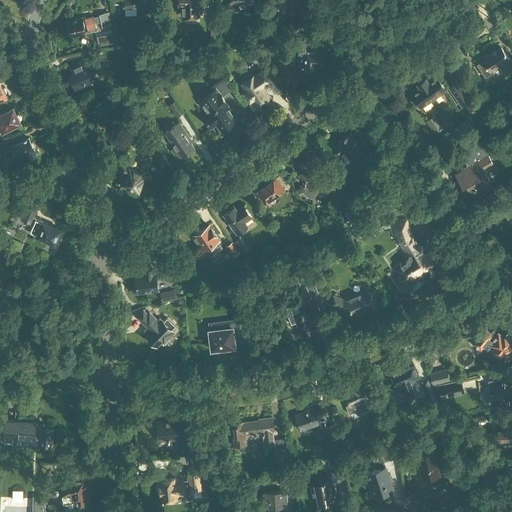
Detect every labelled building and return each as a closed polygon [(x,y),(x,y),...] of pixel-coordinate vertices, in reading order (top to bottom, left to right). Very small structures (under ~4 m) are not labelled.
[(124,0),(124,8),(136,8),(137,17),(151,16),(150,7),(149,7),(148,0),(124,0)] [(178,0),(179,6),(180,6),(181,15),(183,15),(183,19),(200,18),(200,14),(202,14),(202,5),(203,5),(203,0),(178,0)] [(230,0),(231,2),(227,3),(228,11),(240,11),(239,3),(255,3),(255,0),(230,0)] [(281,0),(282,5),(287,4),(288,12),(304,10),(302,0),(281,0)] [(109,12),(100,15),(103,27),(112,25),(109,12)] [(83,17),(67,21),(70,36),(72,35),(72,37),(80,35),(80,34),(86,32),(86,31),(97,28),(94,17),(84,19),(83,17)] [(278,27),(281,32),(293,26),(290,20),(278,27)] [(294,35),(309,25),(306,20),(291,30),(294,35)] [(113,33),(105,35),(108,44),(116,42),(113,33)] [(302,63),(302,69),(315,69),(315,65),(323,65),(323,64),(324,64),(324,59),(323,59),(323,50),(316,50),(316,46),(309,46),(309,35),(296,35),(296,53),(300,53),(300,63),(302,63)] [(484,59),(482,60),(477,64),(486,77),(493,72),(492,70),(497,67),(502,73),(511,66),(511,63),(509,59),(502,47),(488,56),(486,53),(482,56),(484,59)] [(92,57),(83,61),(71,66),(75,74),(71,76),(76,87),(77,87),(79,90),(85,88),(83,84),(92,80),(90,74),(95,72),(93,66),(103,61),(98,50),(90,52),(92,57)] [(142,51),(143,59),(157,58),(157,50),(142,51)] [(266,103),(264,101),(269,97),(264,89),(265,85),(270,82),(262,71),(255,77),(255,76),(254,76),(252,74),(246,79),(248,80),(242,84),(247,91),(245,93),(250,101),(253,99),(257,106),(258,105),(260,107),(266,103)] [(226,79),(221,73),(210,81),(214,87),(226,79)] [(428,82),(426,80),(427,80),(426,79),(418,85),(420,88),(412,94),(422,108),(446,91),(436,77),(428,82)] [(448,88),(453,95),(462,108),(474,100),(460,79),(448,88)] [(216,89),(208,94),(200,100),(209,112),(204,116),(211,127),(217,123),(222,131),(230,125),(231,126),(236,123),(235,121),(237,120),(231,111),(227,105),(228,105),(220,93),(219,93),(216,89)] [(97,117),(99,120),(105,116),(106,118),(113,114),(112,112),(118,109),(116,106),(120,104),(116,97),(112,99),(110,96),(92,107),(94,110),(92,111),(96,118),(97,117)] [(178,117),(184,113),(176,102),(170,105),(178,117)] [(487,106),(482,111),(488,119),(493,115),(487,106)] [(0,132),(3,131),(3,132),(21,122),(20,121),(21,120),(18,115),(17,116),(13,109),(0,115),(0,132)] [(511,114),(503,121),(506,126),(511,122),(511,114)] [(125,125),(129,131),(142,123),(138,117),(125,125)] [(166,132),(170,138),(176,147),(172,150),(178,159),(182,156),(183,157),(195,149),(189,140),(191,139),(184,128),(183,129),(179,123),(175,126),(166,132)] [(133,134),(139,143),(149,135),(143,126),(133,134)] [(358,163),(362,170),(373,162),(368,156),(367,157),(364,153),(365,152),(358,141),(356,143),(350,134),(338,142),(339,144),(335,147),(340,155),(345,152),(351,162),(360,156),(363,160),(358,163)] [(4,152),(0,153),(0,156),(5,154),(7,158),(14,154),(17,160),(25,156),(27,160),(37,155),(34,151),(35,150),(29,138),(16,145),(15,143),(2,150),(4,152)] [(497,138),(487,143),(491,151),(501,146),(497,138)] [(488,155),(472,165),(455,175),(463,188),(467,185),(470,191),(474,189),(474,190),(476,189),(476,188),(490,180),(484,171),(494,165),(488,155)] [(301,192),(302,193),(303,194),(304,195),(305,196),(306,196),(307,197),(308,197),(310,197),(311,197),(312,197),(313,197),(314,196),(315,196),(314,194),(317,191),(315,187),(326,179),(310,156),(299,164),(304,171),(299,175),(306,185),(301,192)] [(131,190),(133,190),(139,192),(146,176),(123,166),(121,172),(127,175),(122,185),(128,188),(129,189),(131,190)] [(258,192),(265,203),(284,190),(276,179),(258,192)] [(336,179),(326,186),(337,200),(346,193),(336,179)] [(234,208),(224,215),(237,234),(247,227),(244,223),(251,218),(243,205),(236,210),(234,208)] [(30,232),(33,234),(38,236),(37,236),(47,240),(47,242),(53,244),(53,243),(55,244),(56,242),(58,242),(59,239),(58,237),(61,230),(43,222),(43,223),(34,218),(37,211),(27,207),(21,220),(33,226),(30,232)] [(356,212),(355,210),(344,214),(348,226),(360,222),(359,220),(363,218),(360,210),(356,212)] [(303,214),(300,220),(306,223),(309,217),(303,214)] [(425,272),(426,272),(427,270),(428,267),(433,264),(429,260),(430,257),(429,255),(422,254),(423,247),(417,246),(411,237),(406,218),(392,222),(396,237),(402,236),(403,240),(407,245),(403,247),(409,256),(409,259),(398,267),(402,272),(400,273),(398,275),(397,277),(397,279),(398,281),(399,282),(400,283),(402,284),(404,284),(406,283),(411,279),(413,290),(415,289),(416,289),(418,288),(420,286),(421,285),(422,283),(422,282),(424,276),(425,274),(425,272)] [(211,228),(209,225),(192,237),(197,244),(202,241),(207,248),(211,244),(215,250),(221,246),(217,240),(219,239),(217,236),(217,235),(212,228),(211,228)] [(249,251),(240,238),(234,243),(242,255),(249,251)] [(227,246),(234,256),(240,252),(233,242),(227,246)] [(134,286),(135,293),(158,290),(157,280),(163,279),(162,273),(156,274),(156,273),(155,273),(154,269),(144,270),(144,275),(136,276),(137,286),(134,286)] [(223,288),(224,296),(234,295),(233,287),(223,288)] [(161,294),(163,301),(177,298),(175,290),(161,294)] [(334,296),(331,304),(336,306),(340,304),(342,310),(341,311),(345,320),(361,313),(362,313),(362,312),(366,311),(368,313),(382,307),(375,291),(368,294),(366,290),(343,300),(334,296)] [(295,316),(302,334),(317,328),(312,316),(321,313),(316,301),(303,306),(306,312),(295,316)] [(136,315),(142,321),(148,327),(146,329),(150,333),(147,336),(158,347),(163,342),(165,344),(170,339),(169,338),(175,332),(172,330),(176,326),(168,318),(164,322),(160,318),(158,320),(145,308),(144,309),(143,308),(136,315)] [(215,330),(209,330),(211,341),(210,343),(210,347),(212,349),(212,350),(236,347),(233,327),(223,329),(220,328),(217,328),(215,330)] [(511,341),(510,341),(511,339),(511,336),(509,335),(507,335),(505,336),(504,336),(504,337),(498,332),(497,334),(493,330),(491,333),(485,328),(482,332),(481,332),(476,339),(477,339),(473,343),(481,350),(488,341),(490,342),(489,344),(493,348),(490,352),(490,355),(491,357),(493,359),(496,360),(498,359),(502,354),(507,358),(511,353),(511,354),(511,343),(510,342),(511,341)] [(397,386),(400,385),(405,397),(419,391),(413,379),(419,377),(413,363),(404,368),(404,369),(392,374),(397,386)] [(447,369),(430,374),(433,385),(450,380),(447,369)] [(462,380),(435,386),(438,399),(465,393),(462,380)] [(511,404),(511,380),(507,381),(507,380),(496,381),(497,393),(490,393),(491,406),(511,404)] [(422,384),(427,397),(434,394),(429,381),(422,384)] [(345,394),(350,406),(371,397),(366,384),(357,387),(357,388),(345,394)] [(375,402),(381,420),(387,418),(381,400),(375,402)] [(295,416),(300,430),(320,424),(317,416),(325,413),(321,401),(315,403),(317,409),(315,409),(314,408),(309,410),(309,411),(295,416)] [(235,447),(244,446),(246,446),(245,435),(263,433),(265,447),(275,445),(273,431),(274,431),(272,417),(259,419),(260,421),(244,423),(243,421),(231,423),(234,447),(235,447)] [(159,440),(168,439),(168,445),(185,444),(184,437),(185,437),(183,420),(157,423),(159,440)] [(511,421),(510,422),(510,424),(504,424),(504,425),(498,425),(500,439),(506,439),(507,444),(511,443),(511,421)] [(14,442),(14,437),(40,439),(39,445),(52,446),(53,429),(43,429),(44,424),(14,422),(14,428),(6,427),(5,441),(14,442)] [(476,422),(461,425),(463,431),(477,428),(476,422)] [(326,428),(330,441),(338,439),(333,425),(326,428)] [(444,427),(436,429),(439,442),(447,440),(444,427)] [(188,438),(190,455),(198,454),(196,437),(188,438)] [(338,440),(327,443),(329,451),(340,447),(338,440)] [(393,486),(386,467),(385,463),(399,458),(393,441),(374,447),(378,458),(373,459),(377,470),(372,471),(365,474),(368,481),(374,498),(389,493),(387,487),(393,486)] [(348,461),(356,459),(354,451),(346,453),(348,461)] [(442,451),(418,456),(423,479),(440,475),(437,461),(444,459),(442,451)] [(276,454),(278,468),(295,465),(294,458),(289,458),(288,452),(276,454)] [(317,497),(319,505),(319,507),(338,502),(335,484),(340,483),(337,470),(344,469),(341,454),(330,456),(327,457),(330,471),(327,472),(329,481),(310,486),(312,498),(317,497)] [(290,471),(281,471),(282,485),(293,484),(290,471)] [(189,497),(188,489),(191,489),(191,491),(201,490),(199,473),(189,474),(190,480),(185,481),(177,482),(176,478),(159,480),(160,486),(158,488),(158,493),(161,494),(162,501),(178,499),(181,502),(186,501),(189,497)] [(60,480),(62,495),(63,502),(72,501),(72,502),(77,502),(77,508),(86,507),(86,501),(88,501),(86,489),(88,488),(90,487),(89,481),(87,480),(85,480),(85,478),(76,479),(75,474),(69,475),(67,475),(67,479),(60,480)] [(269,501),(269,511),(284,511),(287,511),(286,492),(264,493),(264,502),(269,501)] [(44,511),(44,503),(35,503),(34,511),(44,511)]
